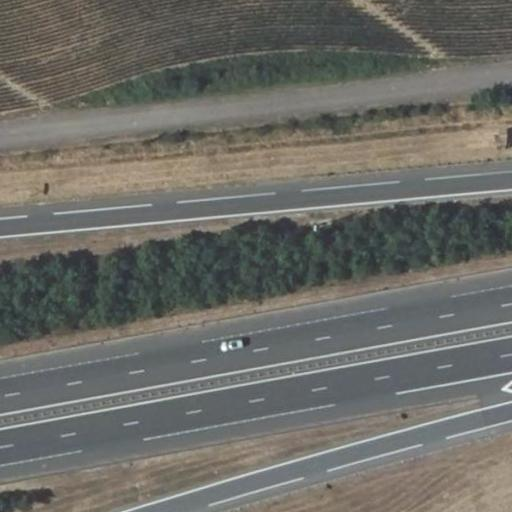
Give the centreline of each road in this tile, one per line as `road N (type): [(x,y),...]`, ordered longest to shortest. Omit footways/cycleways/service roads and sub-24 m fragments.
road 1 (motorway): [(0,447),(511,354)]
road 2 (motorway): [(511,303),(0,396)]
road 3 (unclassified): [(0,133),(511,76)]
road 4 (motorway): [(511,180),(0,227)]
road 5 (motorway): [(157,511),(511,411)]
